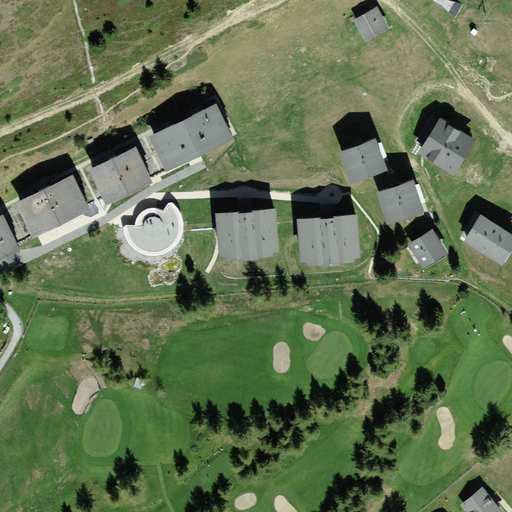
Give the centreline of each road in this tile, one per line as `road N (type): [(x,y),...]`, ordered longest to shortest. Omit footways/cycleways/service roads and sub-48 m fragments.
road 1 (track): [(194,42),(0,131)]
road 2 (track): [(511,145),(472,107),(433,22),(390,0)]
road 3 (residential): [(140,196),(321,198)]
road 4 (residential): [(0,270),(140,196)]
